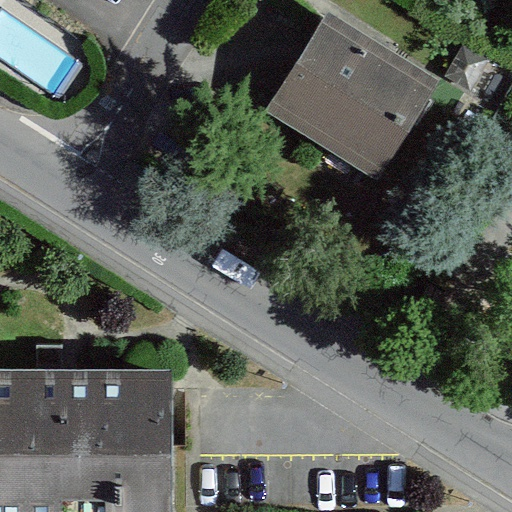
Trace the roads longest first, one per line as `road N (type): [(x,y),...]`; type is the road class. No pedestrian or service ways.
road 1 (residential): [(40,173),(511,466)]
road 2 (residential): [(40,173),(152,0)]
